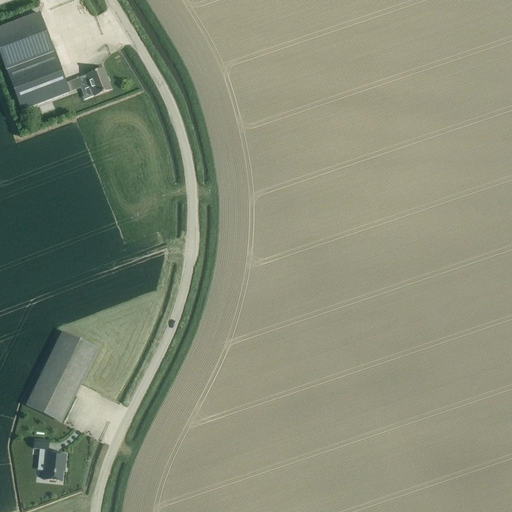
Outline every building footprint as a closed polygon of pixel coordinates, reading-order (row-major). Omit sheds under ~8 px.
[(0,28),(0,56),(21,111),(69,93),(39,14),(0,28)] [(87,75),(94,96),(111,90),(103,69),(87,75)] [(26,405),(62,423),(97,351),(61,333),(26,405)] [(34,449),(48,451),(49,442),(35,440),(34,449)] [(47,453),(45,470),(44,480),(62,482),(64,468),(65,468),(66,455),(47,453)]
